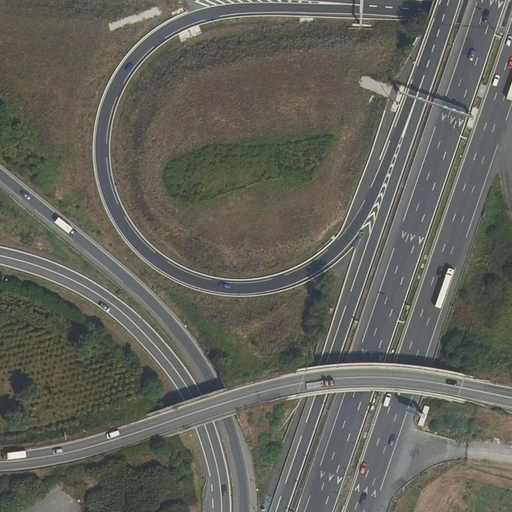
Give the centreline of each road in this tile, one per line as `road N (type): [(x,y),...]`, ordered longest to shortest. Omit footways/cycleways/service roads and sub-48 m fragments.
road 1 (motorway): [(426,71),(346,236),(306,270),(264,288),(204,286),(139,245),(106,189),(101,125),(120,74),(137,54),(183,21),(224,8),(367,4)]
road 2 (motorway): [(493,0),(318,511)]
road 3 (secondary): [(511,397),(449,384),(302,384),(66,453),(0,462)]
road 4 (motorway): [(361,511),(511,63)]
road 5 (motorway): [(426,71),(277,511)]
road 6 (motorway): [(0,176),(135,285),(183,337),(217,390),(239,458),(244,511)]
road 7 (secondary): [(220,511),(195,402),(153,341),(93,290),(0,255)]
road 8 (trunk): [(367,4),(511,15)]
road 9 (track): [(105,28),(167,6),(224,8)]
